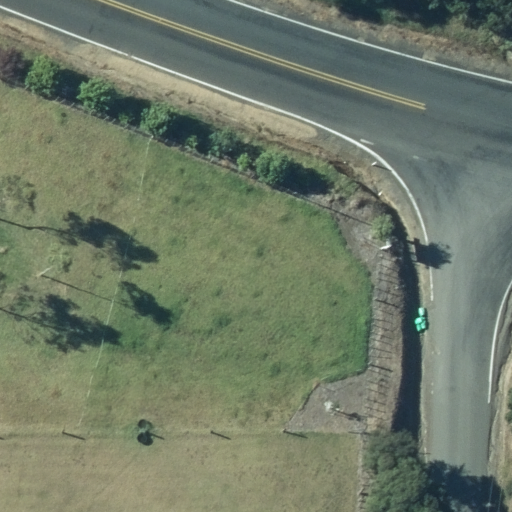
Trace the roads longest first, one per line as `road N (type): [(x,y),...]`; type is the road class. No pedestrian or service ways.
road 1 (tertiary): [(498,124),(161,27),(95,0)]
road 2 (unclassified): [(458,511),(498,124)]
